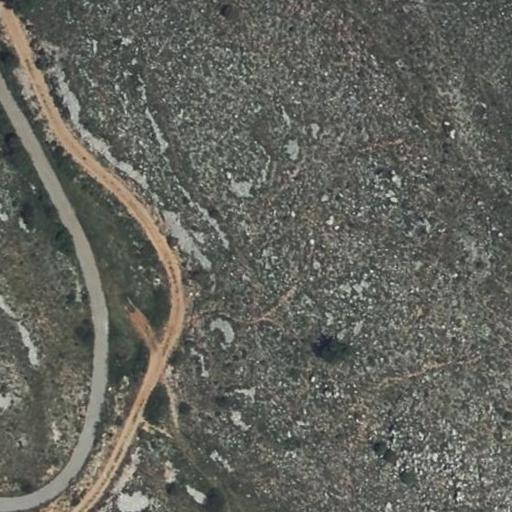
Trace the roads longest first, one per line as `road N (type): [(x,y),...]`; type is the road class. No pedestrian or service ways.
road 1 (track): [(81,511),(110,472),(164,353),(179,311),(175,271),(128,201),(65,146),(24,68),(3,0)]
road 2 (track): [(0,505),(60,485),(91,439),(102,342),(92,266),(0,89)]
